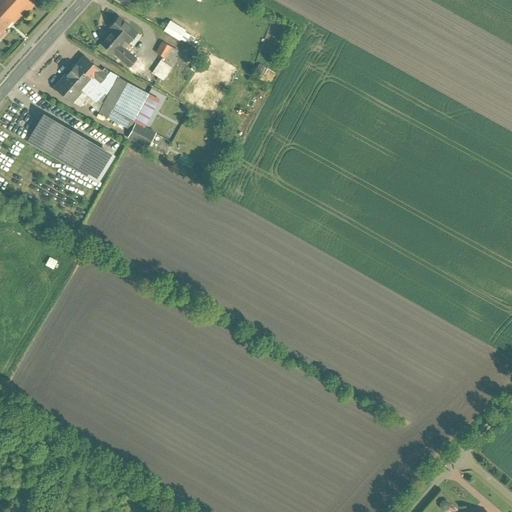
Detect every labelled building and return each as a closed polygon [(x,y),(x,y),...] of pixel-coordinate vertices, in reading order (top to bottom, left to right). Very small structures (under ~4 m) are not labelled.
[(0,0),(0,9),(12,20),(14,23),(21,15),(24,17),(39,0),(0,0)] [(12,20),(0,9),(0,37),(5,31),(3,29),(12,20)] [(100,42),(113,53),(121,44),(124,48),(129,42),(126,39),(134,30),(119,17),(110,27),(112,28),(100,42)] [(168,21),(162,31),(189,45),(194,36),(168,21)] [(176,60),(171,57),(176,49),(162,41),(156,53),(163,57),(152,73),(163,80),(176,60)] [(121,44),(113,53),(131,69),(138,62),(136,60),(137,59),(124,48),(121,44)] [(85,55),(55,88),(70,101),(81,88),(88,80),(91,77),(92,78),(93,77),(100,83),(107,75),(85,55)] [(110,72),(107,75),(100,83),(110,92),(99,111),(99,112),(128,129),(133,121),(149,93),(110,72)] [(99,111),(110,92),(100,83),(93,77),(92,78),(91,77),(88,80),(102,93),(95,101),(81,88),(70,101),(80,106),(84,98),(99,111)] [(88,80),(81,88),(95,101),(102,93),(88,80)] [(158,98),(149,93),(133,121),(136,122),(142,126),(158,98)] [(113,156),(43,115),(28,140),(98,181),(113,156)] [(142,126),(136,122),(128,137),(147,148),(156,134),(142,126)] [(45,266),(53,269),(57,261),(48,257),(45,266)]
